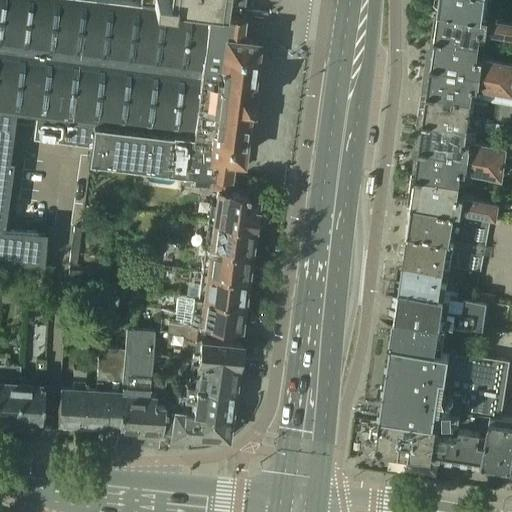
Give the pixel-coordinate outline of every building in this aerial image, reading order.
[(103,0),(0,0),(0,255),(41,259),(43,231),(0,227),(0,224),(9,157),(4,157),(7,138),(11,109),(30,112),(27,130),(84,138),(103,0)] [(243,17),(224,14),(118,0),(103,0),(84,138),(82,154),(187,168),(186,172),(192,173),(230,177),(232,157),(241,158),(242,154),(241,154),(248,107),(252,108),(255,91),(250,90),(257,43),(257,39),(241,37),(243,17)] [(140,0),(140,2),(224,14),(224,8),(244,11),(245,0),(140,0)] [(435,0),(439,4),(440,5),(439,7),(485,15),(487,0),(488,0),(494,1),(493,0),(435,0)] [(511,19),(485,15),(439,7),(439,9),(436,8),(435,15),(438,16),(438,19),(435,19),(432,34),(480,43),(482,31),(511,36),(511,19)] [(511,61),(478,56),(480,43),(432,34),(430,48),(434,49),(432,62),(511,76),(511,61)] [(511,92),(511,76),(432,62),(431,69),(426,68),(423,82),(429,83),(428,91),(472,99),(474,87),(511,92)] [(511,104),(472,99),(428,91),(427,96),(422,96),(420,110),(425,111),(424,118),(468,127),(485,129),(486,119),(511,123),(511,104)] [(421,146),(431,147),(506,161),(508,145),(466,139),(468,127),(424,118),(423,124),(418,123),(415,137),(422,138),(421,146)] [(421,146),(418,159),(415,158),(413,172),(460,181),(462,169),(503,176),(506,161),(431,147),(421,146)] [(411,187),(416,188),(413,201),(468,212),(490,216),(507,218),(508,213),(498,212),(500,200),(458,193),(460,181),(413,172),(411,187)] [(209,202),(207,220),(254,227),(257,227),(257,225),(258,226),(260,225),(261,225),(263,224),(264,223),(265,222),(265,221),(266,219),(266,218),(265,216),(265,215),(264,214),(263,213),(262,212),(260,211),(259,211),(259,209),(256,208),(257,200),(246,199),(247,192),(235,190),(237,178),(230,177),(192,173),(191,183),(211,186),(210,188),(217,189),(215,203),(209,202)] [(413,201),(409,229),(486,244),(490,216),(468,212),(413,201)] [(211,232),(209,246),(250,251),(255,248),(256,239),(252,236),(254,227),(207,220),(205,231),(211,232)] [(409,229),(404,257),(445,264),(481,271),(486,244),(409,229)] [(250,253),(250,251),(209,246),(207,261),(202,260),(200,271),(247,276),(248,266),(253,263),(254,256),(250,253)] [(77,265),(79,254),(71,252),(69,264),(77,265)] [(404,257),(400,284),(440,292),(445,264),(404,257)] [(204,282),(202,296),(244,301),(248,298),(249,290),(245,287),(247,276),(200,271),(199,282),(204,282)] [(1,291),(26,293),(27,279),(2,277),(1,291)] [(396,311),(431,318),(448,321),(484,327),(488,299),(440,292),(400,284),(397,304),(396,311)] [(493,300),(494,293),(486,291),(485,299),(488,299),(493,300)] [(240,328),(241,317),(246,314),(247,307),(243,304),(244,301),(202,296),(178,293),(174,318),(166,317),(164,331),(197,335),(200,336),(204,336),(206,323),(240,328)] [(391,340),(444,348),(448,321),(431,318),(396,311),(396,312),(391,340)] [(124,348),(121,390),(119,425),(118,428),(161,432),(161,431),(162,431),(164,405),(166,381),(151,378),(156,329),(126,326),(124,348)] [(241,340),(204,336),(200,336),(199,350),(193,349),(192,359),(237,365),(238,355),(240,355),(242,352),(243,345),(242,343),(240,343),(241,340)] [(391,340),(381,413),(406,417),(431,420),(435,421),(443,367),(449,368),(451,350),(444,348),(391,340)] [(91,387),(88,417),(90,417),(90,423),(89,429),(92,429),(95,427),(96,424),(106,425),(106,423),(119,425),(121,390),(124,348),(99,346),(95,387),(91,387)] [(34,371),(44,372),(45,360),(35,359),(34,371)] [(187,384),(234,390),(234,388),(238,384),(238,381),(236,376),(237,365),(192,359),(191,372),(197,372),(196,384),(187,383),(187,384)] [(0,416),(5,417),(5,420),(16,421),(16,417),(19,382),(20,365),(6,364),(6,368),(0,367),(0,416)] [(89,429),(90,423),(90,417),(88,417),(91,387),(85,386),(87,369),(74,368),(72,385),(61,384),(57,421),(60,421),(60,423),(63,427),(67,427),(72,425),(72,422),(83,423),(83,425),(87,429),(89,429)] [(29,418),(41,419),(44,384),(19,382),(16,421),(29,422),(29,418)] [(177,393),(176,406),(234,413),(235,400),(233,398),(234,390),(187,384),(186,394),(177,393)] [(176,406),(164,405),(162,431),(188,434),(189,437),(191,437),(193,439),(199,439),(204,438),(206,438),(206,435),(223,436),(229,432),(231,414),(234,413),(176,406)] [(380,446),(381,445),(511,464),(511,463),(511,417),(488,414),(487,417),(489,418),(485,441),(478,440),(480,428),(435,421),(431,420),(406,417),(381,413),(379,424),(376,423),(372,426),(371,435),(374,440),(377,441),(376,442),(380,446)]
